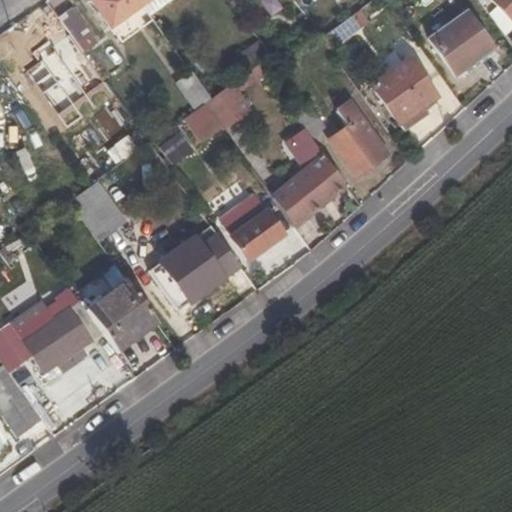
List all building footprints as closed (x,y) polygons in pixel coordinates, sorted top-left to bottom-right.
[(90,0),(89,1),(110,29),(141,7),(136,0),(90,0)] [(173,0),(136,0),(141,7),(149,17),(173,0)] [(355,0),(313,30),(319,39),(351,17),(374,0),(355,0)] [(511,0),(488,0),(511,25),(511,0)] [(98,45),(71,8),(57,19),(83,56),(98,45)] [(466,15),(429,42),(454,77),(492,51),(466,15)] [(327,50),(359,28),(351,17),(319,39),(327,50)] [(66,59),(47,32),(12,57),(24,75),(44,61),(50,70),(66,59)] [(279,51),(271,41),(263,47),(270,57),(279,51)] [(261,64),(270,57),(263,47),(261,44),(251,51),(261,64)] [(104,84),(83,56),(73,64),(93,92),(104,84)] [(407,61),(370,87),(398,126),(421,110),(435,100),(407,61)] [(202,106),(209,101),(191,75),(180,83),(199,108),(202,106)] [(202,106),(222,133),(249,113),(230,86),(209,101),(202,106)] [(19,94),(47,133),(58,126),(30,87),(19,94)] [(290,115),(309,141),(325,130),(307,103),(290,115)] [(334,114),(345,130),(328,142),(353,179),(386,155),(349,103),(334,114)] [(203,146),(222,133),(202,106),(199,108),(183,119),(203,146)] [(421,110),(398,126),(402,132),(425,116),(421,110)] [(156,147),(172,166),(192,148),(176,129),(156,147)] [(129,136),(104,148),(111,164),(136,152),(129,136)] [(282,187),(305,221),(345,190),(322,158),(282,187)] [(95,242),(123,222),(96,183),(67,204),(95,242)] [(305,221),(282,187),(268,197),(292,230),(305,221)] [(228,237),(265,211),(256,200),(249,200),(221,218),(220,226),(228,237)] [(284,238),(265,211),(228,237),(227,238),(246,265),(284,238)] [(237,269),(218,242),(203,252),(223,279),(237,269)] [(186,305),(223,279),(203,252),(201,248),(151,283),(165,301),(176,293),(186,305)] [(101,336),(116,357),(157,329),(124,282),(83,311),(101,336)] [(83,311),(78,304),(53,320),(46,311),(15,332),(44,374),(101,336),(83,311)] [(1,368),(0,369),(0,418),(16,441),(41,423),(1,368)]
